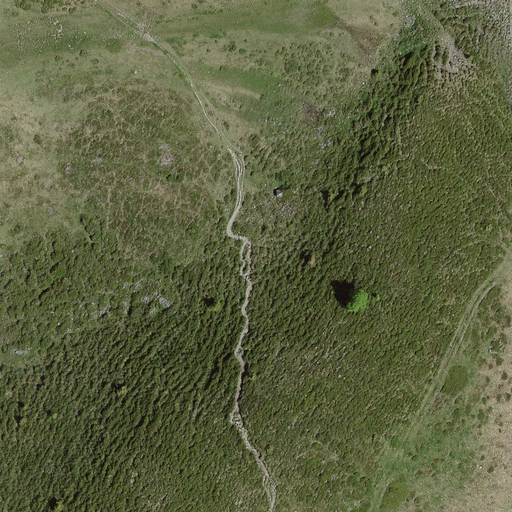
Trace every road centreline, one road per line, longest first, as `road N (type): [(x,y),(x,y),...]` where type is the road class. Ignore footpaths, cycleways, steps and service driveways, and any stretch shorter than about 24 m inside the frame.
road 1 (track): [(372,511),(479,286),(511,264)]
road 2 (track): [(354,0),(305,23),(212,22),(177,79)]
